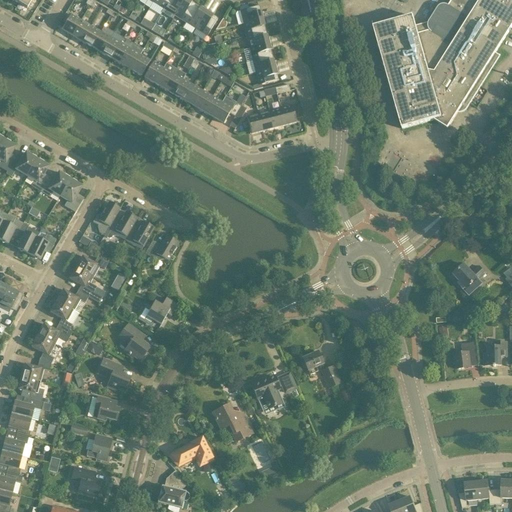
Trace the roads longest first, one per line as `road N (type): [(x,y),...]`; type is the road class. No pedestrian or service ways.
road 1 (tertiary): [(124,511),(147,405),(170,365),(188,349),(344,276)]
road 2 (residential): [(339,142),(246,160),(33,41)]
road 3 (tertiary): [(387,261),(434,224),(511,137)]
road 4 (tertiary): [(339,142),(308,0)]
road 5 (residential): [(312,119),(281,0)]
road 6 (residential): [(104,180),(0,118)]
